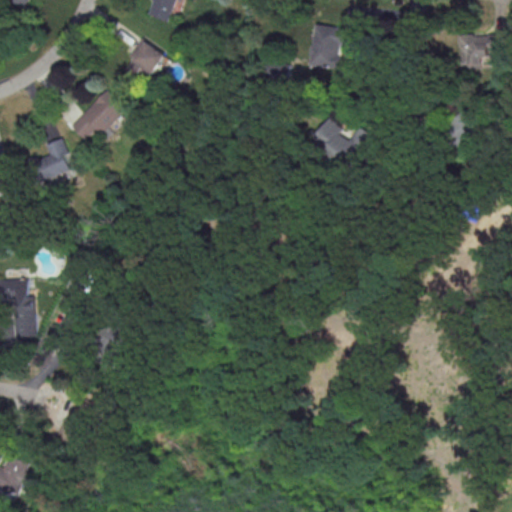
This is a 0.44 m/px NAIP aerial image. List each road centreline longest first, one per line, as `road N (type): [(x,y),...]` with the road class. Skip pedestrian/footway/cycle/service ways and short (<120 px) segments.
road 1 (residential): [(85,0),(41,64),(0,89)]
road 2 (residential): [(424,0),(413,25),(414,121)]
